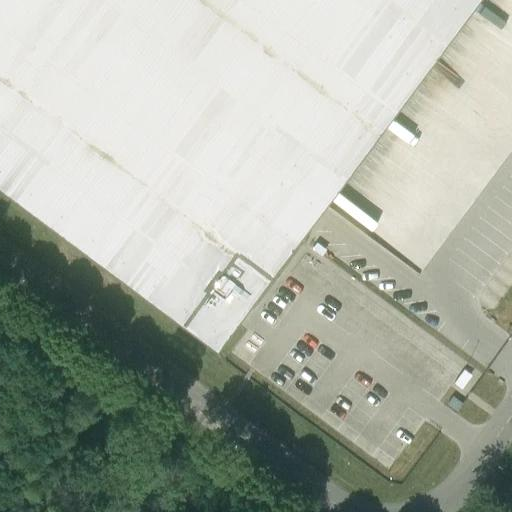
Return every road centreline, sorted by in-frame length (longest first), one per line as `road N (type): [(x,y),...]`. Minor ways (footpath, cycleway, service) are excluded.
road 1 (unclassified): [(0,254),(350,511)]
road 2 (unclassified): [(423,511),(460,487),(511,415)]
road 3 (unknown): [(354,341),(306,313),(262,358)]
